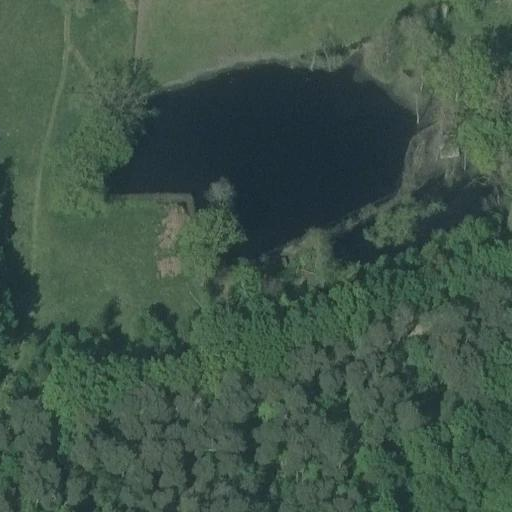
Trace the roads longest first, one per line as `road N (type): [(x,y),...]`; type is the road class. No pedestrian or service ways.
road 1 (track): [(0,442),(142,420),(355,356)]
road 2 (track): [(355,356),(511,298)]
road 3 (track): [(377,511),(389,451),(355,356)]
